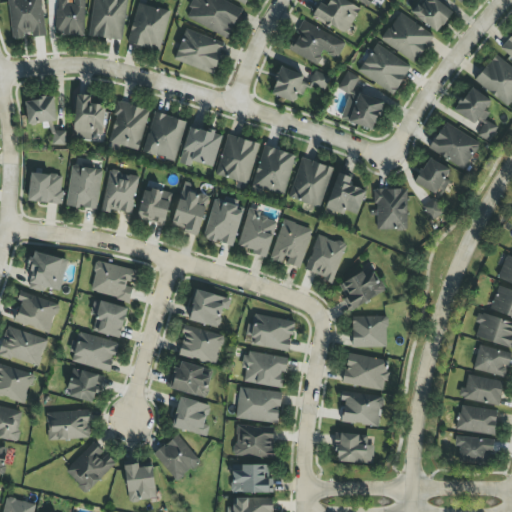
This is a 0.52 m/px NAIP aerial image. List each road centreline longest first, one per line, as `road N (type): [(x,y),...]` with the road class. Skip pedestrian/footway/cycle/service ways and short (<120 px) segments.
road 1 (residential): [(386,154),(94,68),(0,73)]
road 2 (tertiary): [(511,158),(444,295),(415,399),(409,488)]
road 3 (residential): [(6,236),(97,243),(176,261),(299,301),(315,317)]
road 4 (residential): [(511,488),(301,488)]
road 5 (residential): [(315,317),(301,511)]
road 6 (residential): [(502,0),(386,154)]
road 7 (residential): [(176,261),(125,425)]
road 8 (residential): [(0,253),(14,156),(0,95)]
road 9 (residential): [(231,106),(288,0)]
